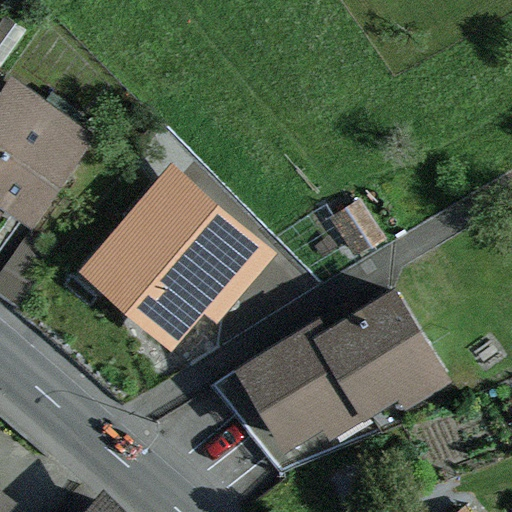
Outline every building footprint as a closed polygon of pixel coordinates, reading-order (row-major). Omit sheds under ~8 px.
[(14,90),(0,112),(0,183),(21,199),(26,203),(76,134),(14,90)] [(0,228),(21,199),(0,183),(0,228)] [(164,193),(104,261),(139,291),(132,299),(166,328),(232,252),(164,193)] [(384,238),(360,200),(341,212),(365,250),(384,238)] [(55,255),(27,237),(0,277),(0,292),(20,306),(55,255)] [(393,290),(325,332),(318,321),(216,383),(282,466),(380,429),(365,404),(399,383),(403,389),(440,366),(393,290)] [(114,511),(103,502),(94,511),(114,511)]
